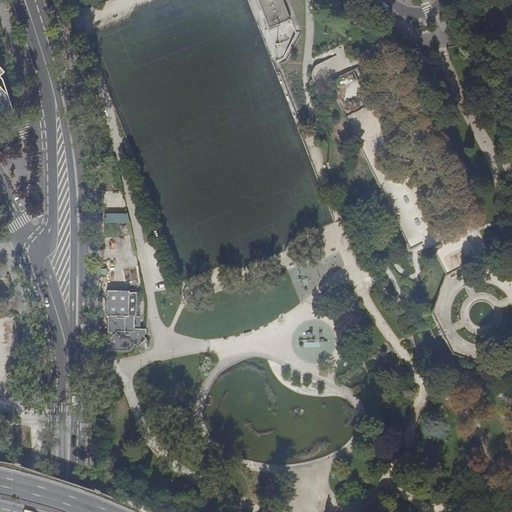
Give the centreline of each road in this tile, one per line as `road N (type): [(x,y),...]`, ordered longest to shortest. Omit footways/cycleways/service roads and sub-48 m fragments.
road 1 (secondary): [(66,341),(73,197),(60,129)]
road 2 (secondary): [(66,511),(66,341)]
road 3 (secondary): [(60,129),(53,219),(44,239),(30,246)]
